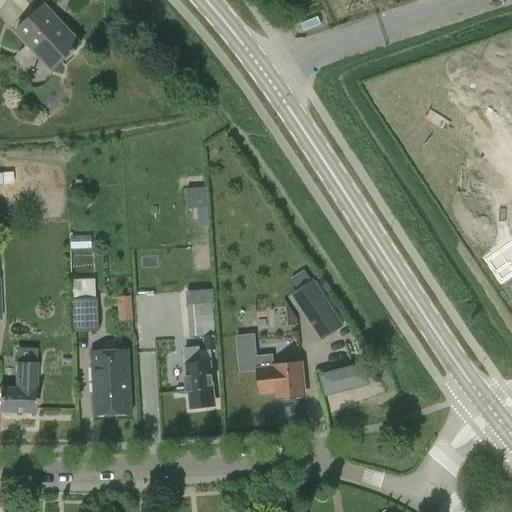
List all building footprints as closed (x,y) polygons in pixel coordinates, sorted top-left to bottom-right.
[(80,44),(44,5),(14,32),(50,71),(80,44)] [(421,32),(470,15),(467,7),(418,23),(421,32)] [(478,59),(452,75),(462,90),(458,93),(472,115),(494,101),(493,100),(499,96),(478,59)] [(496,153),(461,174),(474,195),(488,186),(490,191),(511,178),(496,153)] [(188,209),(208,207),(206,187),(186,189),(188,209)] [(511,254),(499,263),(511,283),(511,254)] [(297,290),(311,280),(304,271),(291,280),(297,290)] [(297,290),(294,292),(305,309),(301,311),(322,341),(344,326),(313,279),(311,280),(297,290)] [(118,308),(130,308),(130,296),(118,296),(118,308)] [(97,298),(71,299),(70,299),(72,333),(98,331),(97,298)] [(212,303),(186,305),(189,338),(202,336),(203,350),(209,350),(211,350),(216,349),(215,337),(215,335),(212,303)] [(127,351),(116,351),(116,345),(112,342),(105,342),(102,345),(102,352),(90,352),(92,415),(129,414),(127,351)] [(35,349),(15,349),(14,389),(0,388),(0,412),(34,413),(35,349)] [(197,349),(184,350),(186,378),(184,378),(185,392),(189,392),(190,408),(212,406),(210,389),(213,389),(210,362),(198,363),(197,349)] [(272,365),(258,367),(260,392),(276,390),(277,398),(302,396),(300,381),(303,381),(301,361),(272,364),(272,365)] [(365,383),(360,366),(321,376),(326,393),(365,383)]
